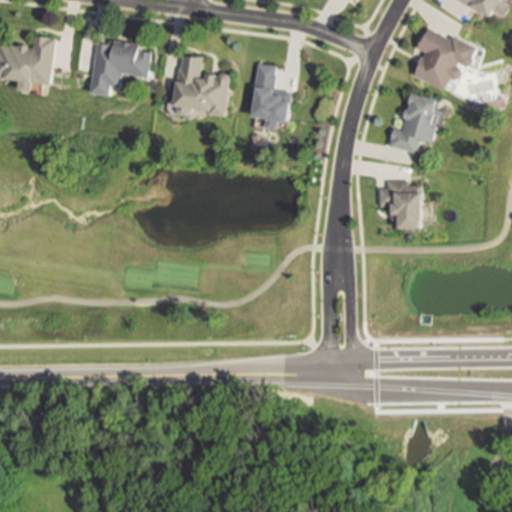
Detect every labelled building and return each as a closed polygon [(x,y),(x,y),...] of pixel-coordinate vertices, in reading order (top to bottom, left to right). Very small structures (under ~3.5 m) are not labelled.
[(502,0),(509,5),(502,17),(494,12),(491,16),(490,18),(474,7),(473,9),(459,0),(502,0)] [(432,28),(455,39),(456,35),(480,46),(475,56),(476,60),(474,64),(471,65),(462,61),(460,66),(464,68),(466,72),(463,78),(459,79),(454,77),(449,89),(417,74),(428,51),(419,47),(425,35),(428,36),(432,28)] [(59,38),(54,84),(42,82),(41,92),(22,90),(23,80),(12,79),(12,78),(0,76),(0,51),(4,52),(4,45),(15,46),(15,44),(23,45),(23,43),(32,44),(32,46),(37,46),(38,36),(59,38)] [(126,71),(125,86),(114,85),(113,93),(95,91),(100,42),(117,44),(118,40),(144,43),(143,50),(155,52),(152,78),(140,76),(140,73),(126,71)] [(207,57),(205,79),(214,80),(215,74),(224,75),(227,74),(233,74),(237,79),(232,118),(216,116),(216,112),(197,110),(197,113),(192,117),(186,116),(183,111),(183,108),(182,108),(184,84),(183,84),(184,69),(186,69),(187,55),(207,57)] [(286,125),(276,124),(275,131),(263,129),(265,121),(261,120),(250,119),(251,106),(257,64),(276,66),(275,75),(276,75),(274,90),(278,91),(292,93),(290,105),(289,105),(286,125)] [(413,93),(415,93),(445,100),(442,112),(443,113),(438,134),(437,133),(435,141),(424,139),(421,152),(393,145),(395,140),(393,139),(396,127),(397,128),(406,130),(409,118),(407,118),(410,107),(412,107),(412,104),(411,103),(413,93)] [(414,180),(414,185),(427,185),(427,187),(427,192),(427,201),(431,201),(431,216),(427,216),(427,228),(404,228),(404,214),(397,214),(397,205),(383,205),(383,192),(383,187),(391,187),(391,185),(391,181),(414,180)]
